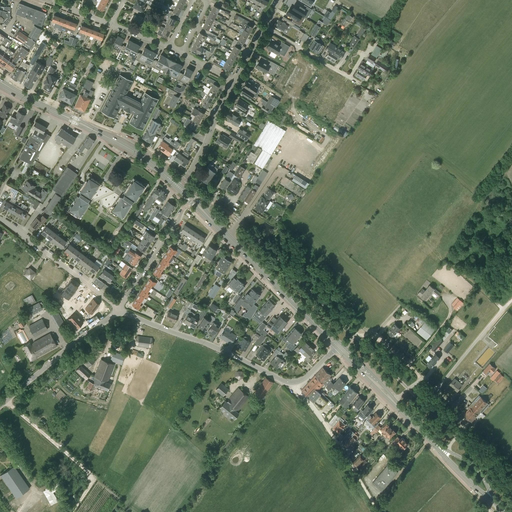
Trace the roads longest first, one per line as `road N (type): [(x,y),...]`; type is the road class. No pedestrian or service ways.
road 1 (tertiary): [(118,307),(283,381),(306,377),(339,347)]
road 2 (primary): [(325,333),(201,210)]
road 3 (track): [(290,382),(377,511)]
road 4 (tertiary): [(0,406),(118,307)]
road 5 (unclassified): [(118,307),(0,219)]
road 6 (primary): [(110,137),(0,80)]
